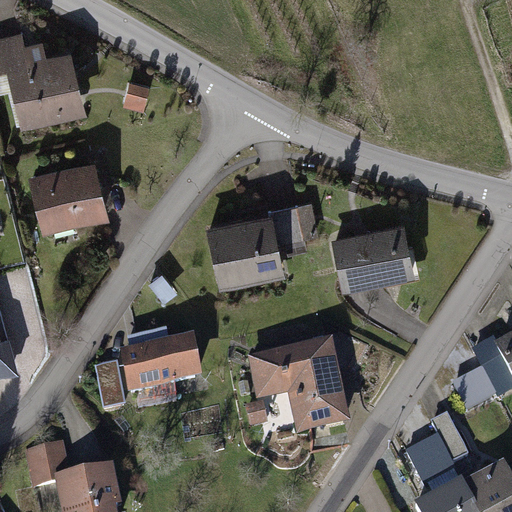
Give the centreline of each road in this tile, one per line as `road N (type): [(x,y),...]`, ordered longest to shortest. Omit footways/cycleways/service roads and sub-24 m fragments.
road 1 (residential): [(0,432),(36,409),(245,101)]
road 2 (residential): [(323,511),(511,221)]
road 3 (residential): [(511,196),(372,158),(245,101)]
road 4 (residential): [(245,101),(71,0)]
road 5 (track): [(464,0),(511,139)]
